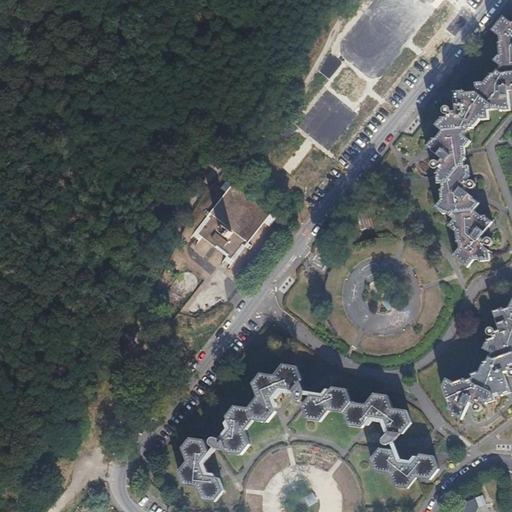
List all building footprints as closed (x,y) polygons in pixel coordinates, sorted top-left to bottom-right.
[(432,138),(427,146),(443,158),(441,162),(439,161),(437,160),(436,160),(434,161),(433,162),(432,163),(433,165),(433,167),(435,168),(437,168),(438,168),(440,167),(441,167),(437,173),(439,184),(442,183),(442,186),(439,189),(441,199),(436,207),(444,213),(448,212),(455,218),(448,227),(455,229),(460,247),(454,255),(468,266),(474,258),(479,257),(479,261),(490,260),(490,254),(489,250),(484,246),(485,244),(486,245),(488,245),(489,245),(492,244),(493,242),(493,241),(493,239),(492,237),(490,237),(489,236),(487,237),(484,240),(481,237),(494,220),(486,214),(481,214),(474,209),(479,202),(472,197),(472,195),(465,191),(468,187),(471,188),(473,188),(475,187),(476,185),(476,183),(475,182),(474,181),(472,180),(471,180),(469,180),(466,182),(466,181),(466,178),(468,176),(470,175),(469,166),(465,164),(464,160),(466,158),(465,147),(470,142),(469,138),(465,136),(469,128),(473,128),(480,119),(489,119),(488,109),(503,109),(503,112),(510,111),(509,90),(511,89),(511,22),(504,17),(493,31),(499,37),(500,42),(497,44),(499,54),(493,61),(500,66),(494,73),(490,73),(485,80),(476,82),(477,92),(467,93),(464,91),(456,92),(457,111),(452,111),(452,109),(451,107),(448,105),(446,106),(445,106),(443,108),(443,110),(444,112),(447,114),(448,115),(435,124),(443,130),(437,138),(432,138)] [(271,217),(233,188),(193,237),(212,249),(235,265),(271,217)] [(146,301),(172,322),(212,275),(184,252),(146,301)] [(491,339),(485,342),(481,349),(488,352),(488,357),(486,362),(482,362),(477,373),(471,375),(472,380),(466,382),(466,380),(454,383),(446,379),(441,388),(448,406),(446,410),(450,412),(452,418),(459,421),(469,403),(473,405),(473,407),(472,408),(473,410),(474,411),(475,412),(476,413),(478,413),(479,413),(480,412),(481,411),(482,410),(482,408),(482,407),(482,405),(481,404),(479,404),(480,402),(485,404),(496,401),(495,399),(509,395),(503,375),(506,374),(507,376),(507,378),(508,379),(510,380),(511,380),(511,369),(511,370),(509,370),(509,368),(511,367),(511,354),(511,352),(511,300),(507,309),(502,311),(500,309),(491,313),(494,321),(499,331),(493,333),(492,331),(491,330),(489,329),(488,329),(486,329),(484,330),(483,332),(483,333),(483,335),(483,336),(484,338),(486,338),(488,339),(489,339),(490,338),(491,339)] [(234,442),(235,444),(226,454),(220,452),(218,452),(217,451),(215,451),(213,452),(213,453),(212,455),(212,456),(212,458),(214,459),(216,461),(219,461),(222,461),(224,461),(225,464),(226,465),(229,467),(244,470),(252,459),(247,446),(256,435),(270,437),(279,426),(278,424),(274,413),(260,412),(252,422),(239,420),(230,432),(234,442)] [(382,448),(373,458),(377,471),(391,473),(396,485),(409,487),(417,477),(431,479),(439,468),(435,455),(420,453),(413,464),(399,461),(395,450),(382,448)] [(188,457),(184,462),(189,474),(180,486),(183,493),(185,498),(193,499),(199,499),(200,503),(204,511),(218,511),(225,504),(220,491),(207,488),(202,476),(210,464),(206,453),(202,452),(193,450),(188,457)] [(476,511),(478,510),(474,500),(465,504),(461,511),(476,511)]
